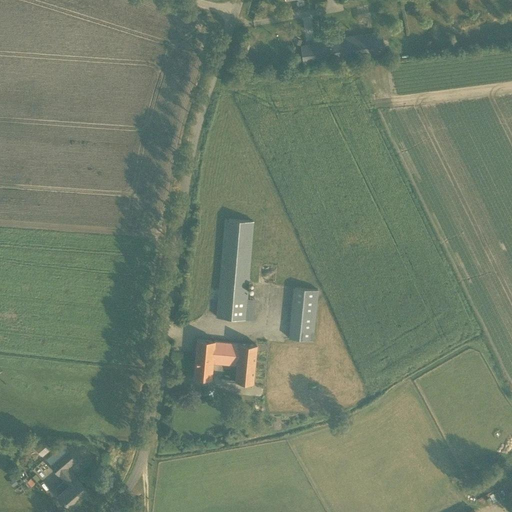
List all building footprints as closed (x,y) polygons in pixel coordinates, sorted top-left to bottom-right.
[(382,31),(313,40),(313,43),(301,44),(303,64),(384,53),(382,31)] [(217,317),(245,319),(253,320),(255,299),(247,298),(253,221),(225,218),(217,317)] [(313,339),(318,290),(294,287),(289,337),(313,339)] [(213,363),(235,366),(234,381),(253,383),(257,345),(197,339),(194,378),(212,379),(213,363)] [(40,436),(32,444),(43,455),(51,447),(40,436)] [(45,459),(51,465),(58,475),(60,474),(69,485),(59,494),(70,507),(88,491),(78,478),(77,478),(68,467),(77,459),(63,444),(45,459)]
